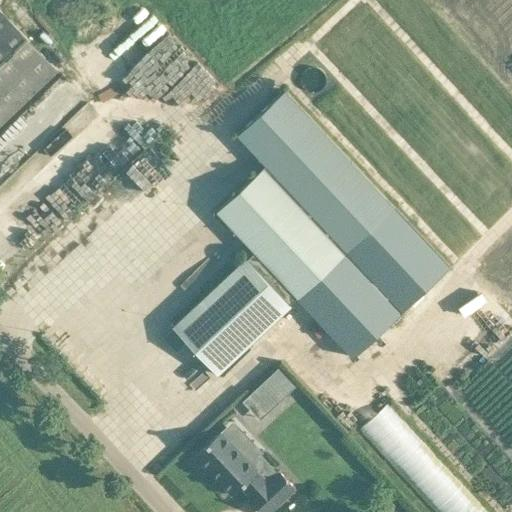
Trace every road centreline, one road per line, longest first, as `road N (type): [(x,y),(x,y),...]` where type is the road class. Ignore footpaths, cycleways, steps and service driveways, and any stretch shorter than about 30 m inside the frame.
road 1 (track): [(511,218),(357,368),(302,312),(126,474)]
road 2 (unclassified): [(161,511),(0,339)]
